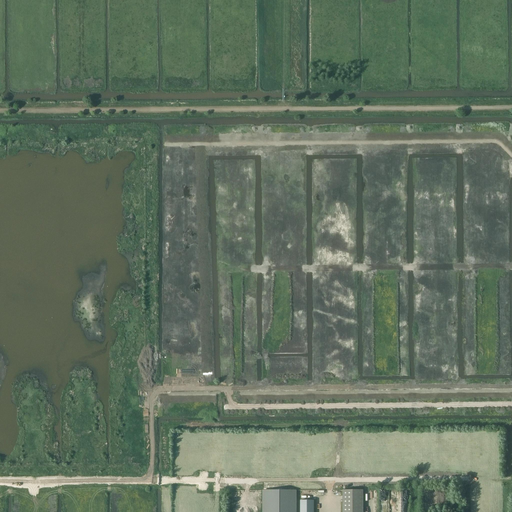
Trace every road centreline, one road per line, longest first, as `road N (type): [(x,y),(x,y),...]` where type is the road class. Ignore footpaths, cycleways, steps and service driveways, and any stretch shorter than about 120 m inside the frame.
road 1 (track): [(370,479),(148,480),(152,389),(511,387)]
road 2 (track): [(148,480),(0,480)]
